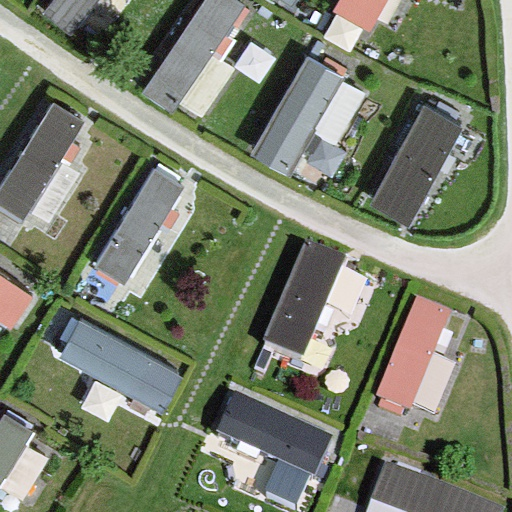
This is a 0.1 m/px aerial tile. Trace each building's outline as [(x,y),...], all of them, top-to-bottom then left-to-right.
[(48,0),(69,17),(83,0),(48,0)] [(230,0),(204,0),(152,73),(176,90),(236,4),(230,0)] [(345,0),(367,12),(373,0),(345,0)] [(314,51),(259,139),(284,155),(339,65),(314,51)] [(0,181),(23,197),(82,115),(57,99),(0,180),(0,181)] [(423,103),(372,193),(397,208),(448,116),(423,103)] [(129,264),(182,178),(156,163),(104,250),(129,264)] [(292,358),(336,267),(308,255),(267,347),(292,358)] [(23,283),(0,267),(0,301),(9,307),(23,283)] [(405,401),(449,311),(422,299),(380,390),(405,401)] [(159,361),(75,306),(60,331),(144,385),(159,361)] [(318,440),(225,402),(215,430),(309,466),(318,440)] [(0,464),(12,445),(0,438),(0,464)] [(476,511),(480,503),(387,465),(376,493),(426,511),(476,511)]
